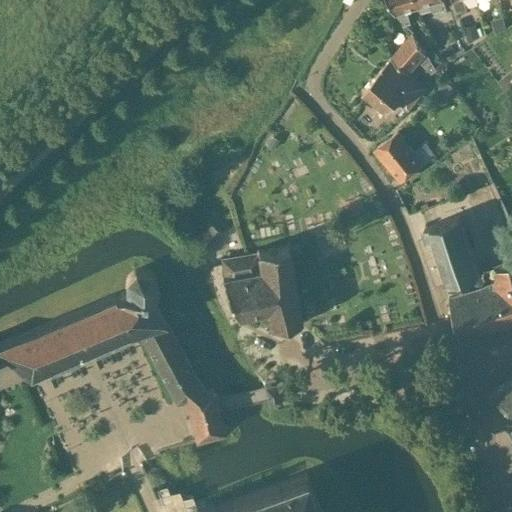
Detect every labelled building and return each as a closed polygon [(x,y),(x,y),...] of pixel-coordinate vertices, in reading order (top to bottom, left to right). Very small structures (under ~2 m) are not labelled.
[(412,24),(407,11),(419,8),(416,0),(387,0),(395,15),(406,26),(412,24)] [(447,9),(444,0),(443,0),(416,0),(419,8),(430,4),(433,13),(447,9)] [(467,10),(463,0),(453,0),(458,13),(467,10)] [(437,70),(427,54),(413,32),(391,59),(410,74),(420,62),(433,74),(437,70)] [(427,87),(410,74),(391,59),(363,94),(388,114),(398,101),(409,110),(427,87)] [(384,161),(388,166),(412,147),(399,130),(381,144),(375,149),(384,161)] [(272,135),(267,145),(273,148),(278,139),(272,135)] [(427,144),(416,153),(412,147),(388,166),(398,179),(401,183),(436,156),(427,144)] [(435,238),(451,285),(481,274),(461,216),(424,229),(428,238),(428,240),(432,239),(435,238)] [(221,232),(210,223),(192,248),(204,256),(221,232)] [(220,257),(223,275),(238,316),(267,311),(270,327),(301,321),(288,246),(258,252),(244,254),(220,257)] [(511,263),(496,271),(495,282),(451,297),(462,335),(511,320),(511,263)] [(122,295),(116,295),(0,343),(0,349),(30,377),(31,376),(33,376),(82,355),(138,331),(143,340),(144,341),(176,403),(186,401),(188,408),(190,418),(195,436),(196,438),(224,430),(218,407),(217,404),(215,394),(213,388),(206,390),(166,320),(155,298),(158,281),(150,269),(135,268),(123,281),(122,295)] [(264,382),(265,387),(267,400),(268,405),(278,404),(276,392),(275,380),(264,382)] [(511,380),(493,391),(511,428),(511,380)] [(319,511),(305,476),(208,511),(319,511)]
